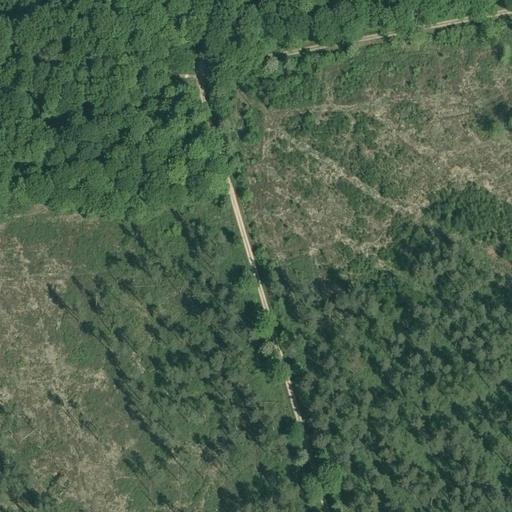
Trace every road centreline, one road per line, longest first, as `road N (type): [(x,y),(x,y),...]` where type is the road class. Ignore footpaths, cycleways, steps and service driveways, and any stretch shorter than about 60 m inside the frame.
road 1 (track): [(328,511),(202,69)]
road 2 (track): [(202,69),(511,8)]
